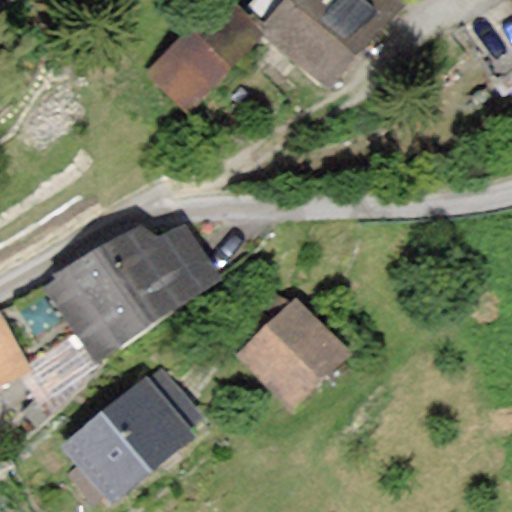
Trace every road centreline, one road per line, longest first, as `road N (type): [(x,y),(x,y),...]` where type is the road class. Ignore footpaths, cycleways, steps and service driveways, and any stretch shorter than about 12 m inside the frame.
road 1 (unclassified): [(511,192),(419,206),(178,210),(88,239),(0,291)]
road 2 (track): [(464,0),(355,100),(251,159),(151,196),(147,216)]
